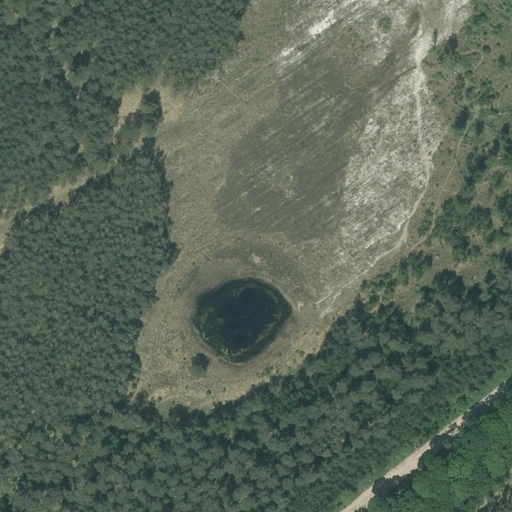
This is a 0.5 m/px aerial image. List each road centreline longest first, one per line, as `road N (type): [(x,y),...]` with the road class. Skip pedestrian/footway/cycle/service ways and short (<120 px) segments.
road 1 (track): [(345,511),(511,380)]
road 2 (track): [(396,511),(511,423)]
